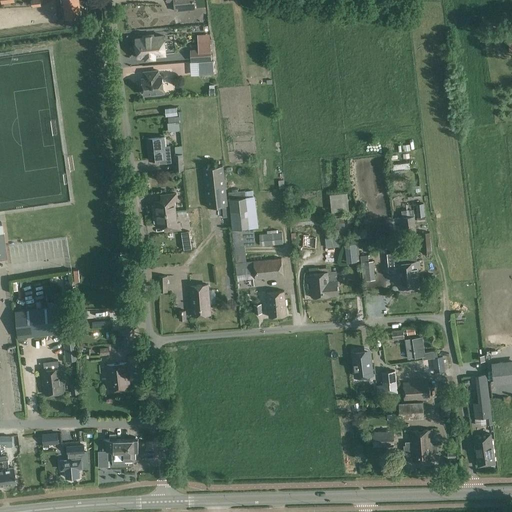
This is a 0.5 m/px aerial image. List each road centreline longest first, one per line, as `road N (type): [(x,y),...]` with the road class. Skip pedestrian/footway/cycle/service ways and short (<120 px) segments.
road 1 (residential): [(472,495),(462,406),(440,322),(149,342)]
road 2 (residential): [(149,342),(110,0)]
road 3 (secondary): [(164,502),(362,497)]
road 4 (unclassified): [(0,426),(160,423)]
road 5 (secondary): [(18,511),(164,502)]
